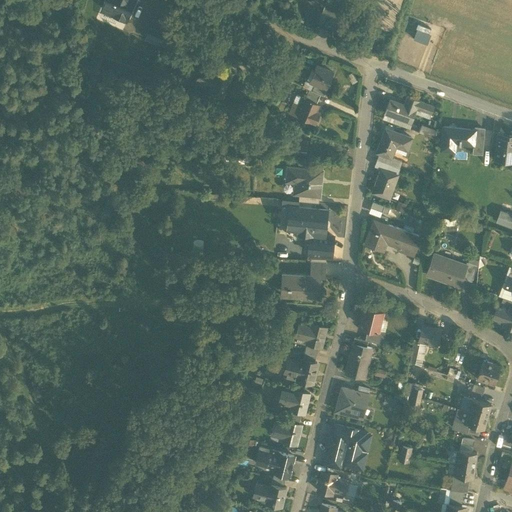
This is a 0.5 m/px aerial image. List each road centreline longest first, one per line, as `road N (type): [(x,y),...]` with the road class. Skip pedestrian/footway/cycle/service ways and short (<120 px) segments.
road 1 (track): [(0,310),(75,301),(345,308)]
road 2 (residential): [(348,277),(294,511)]
road 3 (residential): [(370,62),(348,277)]
road 4 (residential): [(348,277),(458,313),(511,348)]
road 5 (residential): [(370,62),(216,0)]
road 6 (residential): [(511,116),(370,62)]
